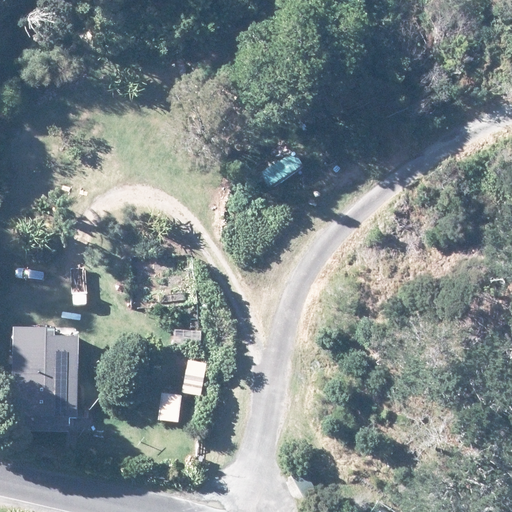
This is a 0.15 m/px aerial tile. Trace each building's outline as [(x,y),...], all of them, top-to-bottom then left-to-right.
[(135,344),(149,336),(140,322),(126,330),(128,333),(120,338),(125,345),(133,341),(135,344)] [(77,416),(78,334),(53,333),(53,326),(14,325),(12,416),(77,416)] [(91,350),(118,351),(117,335),(92,335),(91,350)] [(291,473),(304,497),(318,489),(304,466),(291,473)] [(393,511),(380,503),(374,511),(393,511)]
